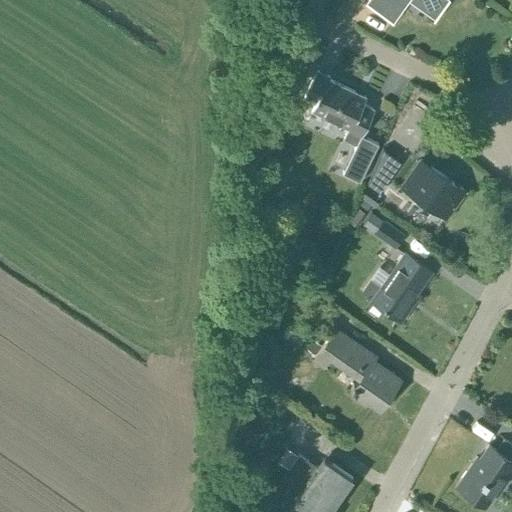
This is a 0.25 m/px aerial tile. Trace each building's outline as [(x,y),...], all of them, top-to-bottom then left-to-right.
[(366,0),(365,2),(392,21),(406,0),(410,0),(435,17),(447,0),(366,0)] [(316,69),(303,97),(314,103),(311,109),(348,127),(342,138),(355,144),(341,171),(359,180),(373,152),(378,142),(360,134),(373,108),(361,102),(365,95),(328,77),(329,75),(316,69)] [(401,159),(383,147),(369,181),(380,189),(401,159)] [(444,216),(463,189),(420,158),(401,185),(444,216)] [(393,246),(403,233),(383,218),(373,231),(393,246)] [(407,302),(431,269),(404,251),(380,285),(369,277),(360,290),(371,298),(371,299),(400,319),(410,304),(407,302)] [(378,406),(398,377),(373,360),(376,355),(335,327),(313,358),(323,365),(330,356),(357,375),(349,386),(353,389),(352,392),(364,401),(366,398),(378,406)] [(457,481),(486,501),(509,467),(511,469),(511,442),(503,437),(495,448),(488,443),(474,464),(471,462),(457,481)] [(284,511),(326,511),(352,476),(331,462),(325,471),(298,452),(297,453),(286,446),(277,460),(287,467),(283,473),(301,486),(284,511)]
